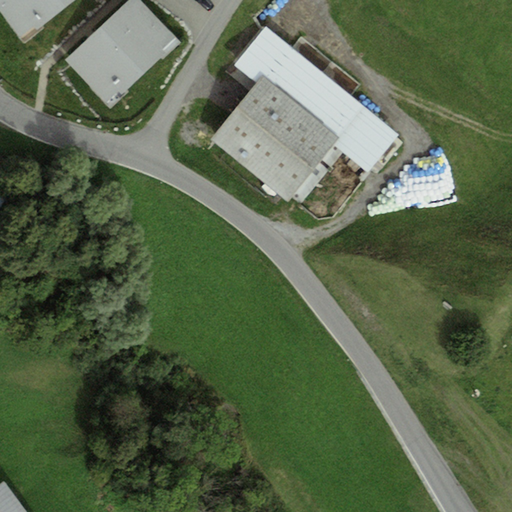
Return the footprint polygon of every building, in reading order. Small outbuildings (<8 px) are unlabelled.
[(0,0),(0,11),(21,38),(34,28),(36,30),(74,0),(0,0)] [(127,90),(160,57),(163,60),(181,43),(179,40),(140,0),(128,0),(65,61),(109,106),(111,109),(129,92),(127,90)] [(338,141),(332,149),(365,176),(399,133),(266,28),(235,66),(255,82),(259,78),(338,141)] [(255,82),(211,140),(292,202),(332,149),(338,141),(259,78),(255,82)] [(0,511),(26,511),(4,482),(0,484),(0,511)]
